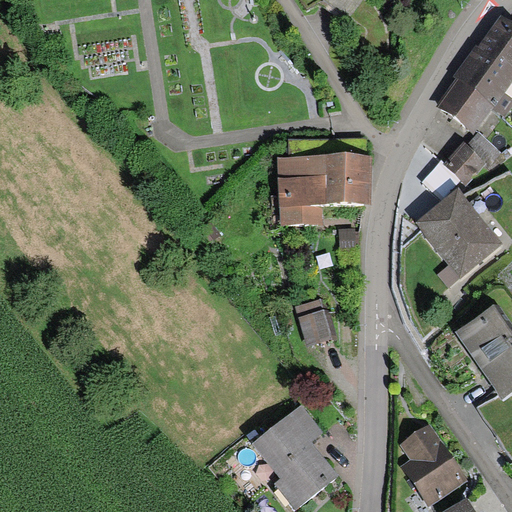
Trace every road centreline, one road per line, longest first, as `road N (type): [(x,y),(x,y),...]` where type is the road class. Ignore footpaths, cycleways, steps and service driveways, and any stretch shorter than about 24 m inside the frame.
road 1 (residential): [(376,324),(395,155),(432,78),(492,0)]
road 2 (residential): [(511,505),(397,334),(376,324)]
road 3 (residential): [(367,511),(376,324)]
